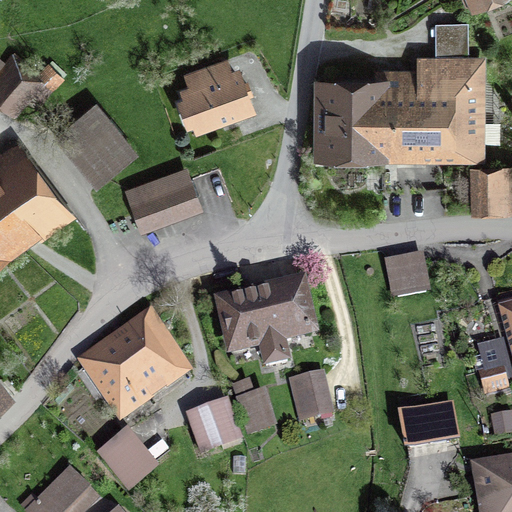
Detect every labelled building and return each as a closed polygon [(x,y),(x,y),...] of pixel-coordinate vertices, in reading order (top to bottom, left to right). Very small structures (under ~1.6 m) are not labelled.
[(511,0),(466,0),(478,25),(511,9),(511,0)] [(200,134),(254,113),(233,58),(179,79),(200,134)] [(483,153),(484,92),(471,91),(472,60),(422,60),(421,92),(316,90),(315,150),(483,153)] [(32,79),(9,61),(0,71),(0,100),(9,108),(32,79)] [(64,129),(105,180),(134,157),(93,106),(64,129)] [(0,280),(67,236),(15,156),(0,166),(0,280)] [(511,169),(478,171),(479,213),(511,211),(511,169)] [(141,243),(201,218),(184,176),(123,201),(141,243)] [(382,271),(393,301),(429,288),(419,259),(382,271)] [(287,360),(282,338),(313,330),(301,285),(221,306),(232,351),(261,344),(267,365),(287,360)] [(124,432),(192,382),(145,318),(76,368),(124,432)] [(504,365),(479,371),(484,395),(510,390),(504,365)] [(256,382),(233,389),(238,404),(243,403),(252,431),(270,426),(256,382)] [(327,382),(291,389),(299,430),(336,423),(327,382)] [(0,413),(9,404),(0,395),(0,413)] [(406,452),(460,442),(453,406),(399,417),(406,452)] [(229,409),(188,425),(196,445),(237,428),(229,409)] [(126,439),(97,464),(132,503),(161,478),(126,439)] [(511,511),(511,463),(479,471),(487,511),(511,511)] [(96,511),(99,509),(71,480),(37,511),(96,511)]
